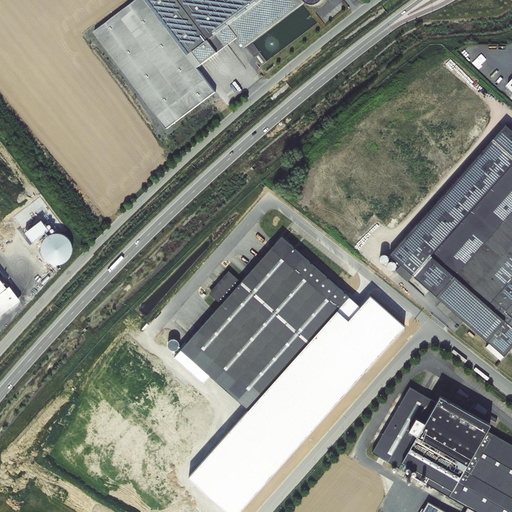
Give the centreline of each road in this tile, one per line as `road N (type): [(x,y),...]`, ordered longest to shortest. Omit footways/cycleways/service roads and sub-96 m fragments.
road 1 (trunk): [(0,393),(187,196),(387,27)]
road 2 (unclassified): [(375,0),(156,185),(0,346)]
road 3 (unclassified): [(511,391),(428,332),(265,511)]
road 4 (unknown): [(415,511),(408,487),(367,459),(362,444),(419,367),(431,364),(511,422)]
road 5 (unknown): [(511,115),(379,249),(394,275),(449,320)]
